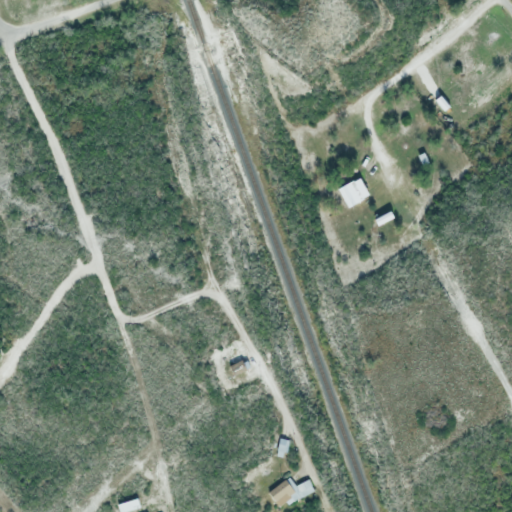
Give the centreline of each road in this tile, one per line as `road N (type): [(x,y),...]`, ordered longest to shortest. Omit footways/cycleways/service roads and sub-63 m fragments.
road 1 (residential): [(8,31),(109,0),(500,1),(511,15)]
road 2 (residential): [(511,400),(427,242)]
